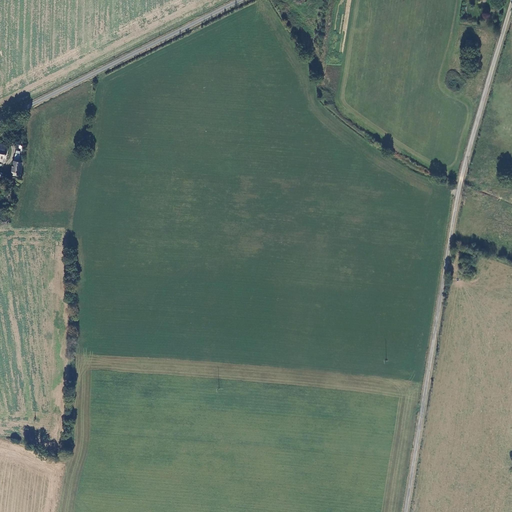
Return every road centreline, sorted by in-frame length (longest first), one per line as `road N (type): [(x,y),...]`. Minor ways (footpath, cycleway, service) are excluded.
road 1 (unclassified): [(406,511),(459,183),(511,0)]
road 2 (unclassified): [(238,0),(0,119)]
